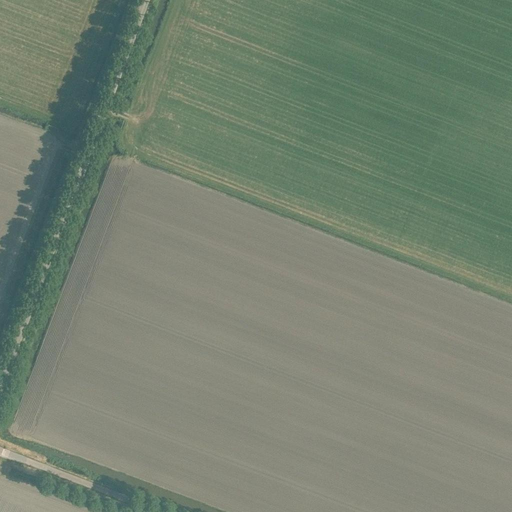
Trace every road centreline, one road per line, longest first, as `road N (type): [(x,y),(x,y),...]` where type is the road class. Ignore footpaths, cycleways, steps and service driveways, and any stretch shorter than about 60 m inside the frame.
road 1 (unclassified): [(0,384),(145,0)]
road 2 (unclassified): [(160,511),(0,450)]
